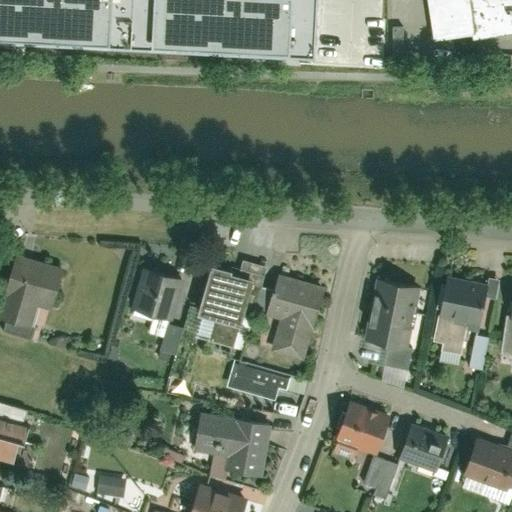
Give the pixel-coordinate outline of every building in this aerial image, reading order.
[(0,0),(0,49),(385,66),(389,0),(0,0)] [(511,26),(511,0),(433,0),(440,34),(480,27),(481,32),(511,26)] [(209,339),(246,348),(267,265),(228,255),(229,251),(215,247),(198,313),(215,317),(209,339)] [(11,255),(0,296),(0,312),(37,322),(41,305),(56,309),(66,269),(11,255)] [(143,265),(132,307),(171,318),(183,276),(143,265)] [(327,286),(281,273),(269,314),(283,318),(273,351),(300,359),(310,326),(315,327),(327,286)] [(481,325),(489,283),(448,275),(440,317),(481,325)] [(421,284),(376,277),(365,339),(410,347),(421,284)] [(476,333),(471,365),(483,367),(488,335),(476,333)] [(298,413),(308,379),(236,357),(226,392),(298,413)] [(171,378),(169,391),(188,394),(190,381),(171,378)] [(0,456),(14,460),(19,441),(25,443),(34,409),(0,400),(0,456)] [(335,441),(377,454),(390,415),(348,401),(335,441)] [(264,474),(271,425),(230,419),(229,423),(200,418),(196,444),(225,449),(222,468),(264,474)] [(411,424),(398,461),(437,474),(449,436),(411,424)] [(511,450),(475,437),(462,474),(509,490),(511,482),(511,450)] [(375,488),(374,493),(385,498),(399,463),(375,453),(363,483),(375,488)] [(98,495),(125,497),(126,476),(100,473),(98,495)] [(190,511),(245,511),(249,499),(200,483),(190,511)]
